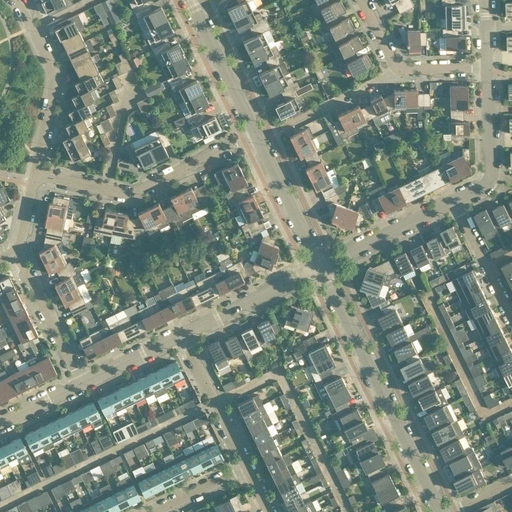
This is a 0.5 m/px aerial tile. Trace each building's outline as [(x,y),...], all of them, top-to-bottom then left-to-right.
[(44,0),(42,1),(41,2),(46,12),(48,11),(50,15),(67,7),(65,3),(63,0),(44,0)] [(130,4),(134,12),(148,6),(145,0),(144,0),(133,0),(132,1),(130,4)] [(227,9),(232,20),(252,10),(257,8),(252,0),(236,0),(238,4),(227,9)] [(320,0),(317,2),(310,5),(315,15),(321,12),(322,14),(325,20),(336,15),(346,10),(340,0),(338,0),(330,4),(329,1),(328,0),(320,0)] [(410,0),(396,7),(399,13),(413,6),(410,0)] [(444,5),(445,17),(465,16),(464,4),(457,4),(454,2),(454,0),(441,0),(441,5),(444,5)] [(143,16),(149,28),(167,19),(161,7),(150,12),(148,6),(134,12),(137,19),(143,16)] [(114,8),(105,12),(107,16),(111,24),(119,20),(114,8)] [(248,25),(251,31),(268,23),(265,17),(262,18),(259,12),(254,15),(252,10),(232,20),(237,31),(248,25)] [(105,11),(98,14),(101,20),(106,17),(107,16),(105,12),(105,11)] [(59,27),(54,29),(60,40),(61,40),(78,31),(84,28),(77,14),(57,24),(59,27)] [(325,20),(319,23),(323,33),(330,30),(332,34),(334,38),(345,33),(354,28),(349,17),(339,22),(338,19),(336,15),(325,20)] [(442,28),(442,37),(455,36),(455,30),(457,28),(465,28),(465,16),(445,17),(445,28),(442,28)] [(146,38),(152,49),(165,42),(163,36),(173,31),(167,19),(149,28),(152,35),(146,38)] [(243,41),(248,52),(268,43),(262,32),(271,28),(268,23),(251,31),(254,36),(243,41)] [(420,45),(419,32),(419,29),(405,30),(403,26),(398,29),(405,44),(406,44),(406,45),(407,45),(407,50),(420,50),(420,45)] [(61,40),(66,50),(83,41),(78,31),(61,40)] [(334,38),(327,41),(332,51),(339,48),(340,51),(343,56),(353,51),(363,46),(358,35),(348,40),(347,37),(345,33),(334,38)] [(455,36),(442,37),(439,37),(439,49),(458,48),(459,50),(461,50),(461,48),(466,48),(465,36),(455,36)] [(66,50),(71,60),(88,51),(83,41),(66,50)] [(161,53),(166,64),(185,55),(179,43),(168,48),(165,42),(152,49),(155,55),(161,53)] [(264,58),(267,63),(281,56),(275,45),(270,47),(268,43),(248,52),(253,63),(264,58)] [(136,50),(129,54),(132,59),(136,57),(138,56),(136,50)] [(71,60),(76,70),(93,61),(100,58),(97,53),(91,56),(88,51),(71,60)] [(343,56),(336,59),(341,69),(348,66),(352,74),(372,65),(366,53),(357,58),(353,51),(343,56)] [(167,79),(170,85),(183,79),(180,73),(191,68),(185,55),(166,64),(172,76),(167,79)] [(259,74),(264,84),(283,75),(289,72),(281,56),(267,63),(270,68),(259,74)] [(129,60),(133,68),(140,64),(136,57),(132,59),(129,60)] [(126,58),(121,61),(115,64),(120,74),(131,69),(126,58)] [(74,83),(98,72),(93,61),(76,70),(80,80),(74,83)] [(320,67),(314,70),(320,81),(326,78),(320,67)] [(74,83),(79,94),(94,86),(103,82),(98,72),(74,83)] [(111,78),(116,88),(122,85),(117,75),(111,78)] [(280,90),(283,95),(294,90),(300,87),(297,81),(294,83),(291,77),(286,80),(283,75),(264,84),(269,95),(280,90)] [(179,89),(184,101),(203,92),(197,79),(186,85),(183,79),(170,85),(173,92),(179,89)] [(158,80),(143,87),(147,97),(148,97),(163,90),(158,80)] [(449,85),(450,97),(467,97),(467,85),(449,85)] [(79,94),(71,98),(76,108),(86,103),(100,97),(96,89),(95,87),(94,86),(79,94)] [(417,88),(405,89),(406,109),(406,112),(417,111),(417,118),(424,118),(424,106),(423,93),(417,93),(417,88)] [(108,92),(113,103),(119,100),(114,89),(108,92)] [(393,92),(382,98),(388,110),(394,107),(394,109),(406,109),(405,89),(393,89),(393,92)] [(294,90),(283,95),(285,101),(274,106),(280,117),(289,113),(298,108),(299,108),(294,97),(297,95),(294,90)] [(179,104),(186,119),(187,122),(201,115),(198,109),(209,104),(203,92),(184,101),(179,104)] [(372,103),(366,106),(372,118),(377,115),(378,117),(389,112),(388,110),(382,98),(380,94),(370,99),(372,103)] [(152,107),(147,97),(142,100),(147,110),(152,107)] [(450,97),(450,115),(463,115),(463,108),(468,108),(467,97),(450,97)] [(147,110),(142,100),(136,102),(139,108),(141,113),(147,110)] [(76,108),(68,112),(72,119),(73,122),(83,117),(91,113),(86,103),(76,108)] [(105,106),(110,117),(116,114),(111,104),(105,106)] [(358,105),(348,110),(356,128),(367,123),(366,120),(372,118),(366,106),(360,109),(358,105)] [(298,108),(289,113),(292,118),(301,114),(298,108)] [(333,122),(339,133),(342,139),(358,131),(356,128),(348,110),(337,115),(339,119),(333,122)] [(201,115),(187,122),(191,128),(196,126),(202,138),(221,129),(215,116),(204,121),(201,115)] [(448,133),(451,133),(464,133),(468,133),(468,121),(463,121),(463,115),(450,115),(450,121),(448,122),(448,133)] [(73,122),(65,126),(68,132),(70,136),(86,129),(88,128),(86,123),(83,118),(83,117),(73,122)] [(113,128),(108,118),(107,118),(103,120),(100,122),(105,132),(113,128)] [(333,136),(339,133),(333,122),(328,125),(333,136)] [(158,136),(146,142),(155,161),(168,155),(163,144),(169,141),(162,127),(159,129),(155,131),(158,136)] [(294,134),(289,136),(294,147),(312,138),(314,137),(309,127),(304,129),(294,134)] [(62,140),(67,150),(90,139),(91,139),(86,129),(70,136),(62,140)] [(104,145),(110,142),(105,132),(99,135),(104,145)] [(389,135),(383,138),(386,145),(392,142),(389,135)] [(304,155),(306,161),(318,155),(315,149),(317,148),(312,138),(294,147),(299,157),(304,155)] [(90,139),(67,150),(72,161),(90,152),(87,146),(92,144),(90,139)] [(402,140),(396,143),(399,148),(405,145),(402,140)] [(155,161),(146,142),(135,148),(132,142),(125,145),(131,159),(138,156),(143,167),(155,161)] [(462,154),(452,159),(460,175),(470,170),(468,164),(469,163),(469,148),(462,148),(462,154)] [(386,149),(377,153),(380,158),(388,154),(386,149)] [(305,169),(310,179),(326,171),(318,155),(306,161),(309,167),(305,169)] [(442,164),(436,167),(444,184),(444,183),(450,180),(454,177),(455,179),(456,178),(455,177),(460,175),(452,159),(451,157),(440,162),(442,164)] [(218,184),(224,181),(242,172),(237,162),(213,173),(218,184)] [(434,162),(418,170),(428,191),(432,189),(433,190),(433,188),(443,183),(444,184),(436,167),(434,162)] [(409,180),(404,183),(412,199),(428,191),(418,170),(417,171),(419,173),(408,178),(409,180)] [(319,187),(322,193),(334,188),(326,171),(310,179),(315,190),(319,187)] [(225,193),(228,199),(244,191),(242,185),(247,183),(242,172),(224,181),(229,191),(225,193)] [(387,189),(388,191),(395,207),(400,205),(401,206),(401,205),(401,204),(411,199),(412,199),(404,183),(398,186),(397,184),(387,189)] [(384,184),(368,192),(371,199),(377,211),(383,208),(385,212),(395,207),(388,191),(387,189),(384,184)] [(0,203),(1,203),(10,199),(4,187),(0,186),(0,203)] [(205,202),(211,199),(205,186),(199,189),(205,202)] [(191,187),(180,192),(191,214),(207,206),(205,202),(199,189),(193,192),(191,187)] [(334,188),(322,193),(325,199),(337,193),(334,188)] [(235,203),(240,213),(258,205),(253,194),(243,199),(241,193),(245,191),(244,191),(228,199),(231,205),(235,203)] [(173,204),(168,207),(175,222),(177,227),(183,224),(182,221),(192,216),(191,214),(180,192),(170,197),(173,204)] [(46,213),(66,217),(71,218),(72,212),(75,210),(76,206),(73,205),(74,200),(56,196),(55,203),(49,202),(46,213)] [(377,211),(371,199),(366,202),(366,203),(371,213),(377,211)] [(158,202),(148,207),(158,228),(160,232),(170,227),(169,225),(175,222),(168,207),(162,209),(158,202)] [(335,225),(341,226),(347,207),(332,202),(327,205),(332,216),(330,220),(336,222),(335,225)] [(347,207),(341,226),(346,228),(347,226),(352,228),(354,223),(372,215),(371,213),(366,203),(359,206),(357,211),(347,207)] [(495,214),(490,217),(496,229),(511,221),(506,209),(504,204),(493,209),(495,214)] [(241,225),(244,232),(248,230),(256,225),(253,220),(263,215),(258,205),(240,213),(245,223),(241,225)] [(140,218),(133,221),(135,236),(146,231),(147,233),(158,228),(148,207),(137,213),(140,218)] [(490,217),(486,207),(485,208),(486,209),(475,214),(487,238),(498,233),(496,229),(490,217)] [(93,232),(111,235),(116,211),(105,209),(102,219),(96,218),(95,224),(94,228),(93,230),(93,232)] [(116,211),(111,235),(112,234),(136,239),(135,236),(133,221),(126,220),(127,214),(116,211)] [(50,226),(49,232),(62,235),(66,217),(46,213),(44,225),(50,226)] [(87,221),(94,222),(96,214),(88,213),(87,221)] [(256,225),(248,230),(251,236),(254,234),(263,230),(263,229),(260,223),(256,225)] [(441,229),(446,239),(450,248),(451,248),(461,242),(453,225),(442,230),(442,229),(441,229)] [(38,251),(43,262),(61,253),(56,243),(61,241),(62,235),(49,232),(45,248),(38,251)] [(217,232),(211,236),(213,241),(220,237),(217,232)] [(263,236),(257,251),(276,258),(278,252),(276,252),(278,246),(273,244),(268,233),(263,236)] [(451,248),(450,248),(446,239),(441,241),(438,236),(427,241),(430,247),(436,258),(452,250),(451,248)] [(230,239),(225,241),(228,248),(233,245),(230,239)] [(436,258),(430,247),(424,249),(422,244),(411,249),(413,254),(414,254),(419,266),(436,258)] [(499,249),(502,255),(511,249),(511,246),(511,244),(499,249)] [(219,262),(230,256),(227,251),(216,256),(219,262)] [(240,260),(235,263),(241,275),(247,272),(248,275),(266,266),(270,268),(272,262),(275,263),(276,258),(257,251),(254,261),(250,260),(245,263),(244,265),(241,260),(240,260)] [(395,257),(397,262),(403,274),(419,266),(414,254),(413,254),(408,257),(406,251),(395,257)] [(58,268),(61,273),(73,267),(70,261),(66,263),(61,253),(43,262),(48,273),(58,268)] [(221,264),(218,266),(220,270),(222,275),(224,278),(229,288),(234,286),(244,281),(241,275),(235,263),(233,264),(230,256),(219,262),(221,264)] [(398,277),(403,274),(397,262),(392,265),(389,259),(387,260),(373,267),(369,266),(365,277),(383,284),(387,273),(389,274),(393,272),(395,271),(396,274),(397,276),(398,277)] [(511,260),(501,266),(503,266),(507,275),(511,272),(511,260)] [(453,269),(456,275),(467,269),(465,264),(453,269)] [(64,279),(54,284),(59,294),(77,286),(85,282),(80,272),(76,274),(73,267),(61,273),(64,279)] [(453,269),(446,273),(449,279),(456,275),(453,269)] [(452,279),(457,289),(477,279),(472,270),(474,269),(473,269),(452,279)] [(220,270),(206,277),(214,295),(229,288),(224,278),(219,280),(218,277),(222,275),(220,270)] [(195,283),(191,284),(193,289),(198,287),(200,290),(195,292),(200,302),(204,300),(214,295),(206,277),(203,273),(203,272),(192,277),(193,278),(195,283)] [(0,292),(14,285),(13,284),(9,275),(0,279),(0,292)] [(391,298),(385,300),(385,299),(389,286),(383,284),(365,277),(361,289),(366,290),(373,307),(379,304),(381,309),(382,308),(390,305),(393,303),(391,298)] [(436,278),(430,281),(432,287),(439,284),(436,278)] [(462,299),(467,296),(482,289),(477,279),(457,289),(456,290),(460,299),(462,299)] [(183,282),(174,286),(174,287),(175,289),(176,291),(185,309),(194,305),(195,305),(200,302),(195,292),(190,295),(189,291),(193,289),(191,284),(186,287),(185,287),(184,285),(183,283),(183,282)] [(173,284),(158,291),(159,293),(162,298),(164,303),(168,300),(170,304),(165,306),(170,316),(175,314),(185,309),(176,291),(175,289),(174,287),(174,286),(173,284)] [(0,292),(0,298),(2,303),(19,295),(14,285),(0,292)] [(70,302),(73,308),(85,302),(77,286),(59,294),(64,305),(70,302)] [(462,299),(460,299),(465,309),(466,308),(472,306),(487,299),(482,289),(467,296),(462,299)] [(162,298),(159,293),(144,300),(147,305),(156,323),(170,316),(165,306),(161,309),(159,305),(164,303),(162,298)] [(2,303),(7,313),(23,305),(19,295),(2,303)] [(470,319),(472,318),(491,308),(487,299),(466,308),(465,309),(470,319)] [(85,302),(73,308),(76,314),(88,308),(88,307),(85,302)] [(284,323),(295,327),(302,308),(290,304),(284,323)] [(7,313),(12,322),(28,314),(23,305),(7,313)] [(134,305),(130,307),(135,317),(140,315),(142,318),(137,321),(141,331),(147,328),(146,328),(156,323),(147,305),(137,310),(134,305)] [(385,314),(392,311),(390,305),(382,308),(385,314)] [(130,307),(115,314),(127,338),(141,331),(137,321),(132,323),(130,320),(135,317),(130,307)] [(302,308),(295,327),(307,330),(313,312),(302,308)] [(472,318),(477,327),(496,318),(491,308),(472,318)] [(392,311),(385,314),(379,317),(384,328),(389,326),(392,331),(404,325),(400,318),(396,309),(392,311)] [(12,322),(17,332),(33,324),(28,314),(12,322)] [(107,325),(103,327),(105,332),(110,329),(112,333),(107,335),(112,345),(127,338),(115,314),(104,320),(107,325)] [(477,327),(482,337),(501,328),(496,318),(477,327)] [(259,330),(254,332),(260,344),(276,336),(270,324),(267,319),(256,324),(259,330)] [(270,324),(276,336),(281,334),(275,322),(270,324)] [(33,324),(17,332),(22,342),(28,339),(32,337),(38,334),(33,324)] [(397,342),(400,347),(412,341),(404,325),(392,331),(387,333),(392,344),(397,342)] [(430,325),(417,332),(420,338),(433,331),(430,325)] [(451,328),(450,329),(454,338),(454,339),(455,338),(466,333),(463,328),(458,330),(457,331),(454,326),(451,328)] [(103,327),(89,334),(97,352),(112,345),(107,335),(102,338),(101,334),(105,332),(103,327)] [(240,332),(243,338),(238,340),(243,352),(248,361),(252,356),(249,349),(260,344),(254,332),(251,327),(240,332)] [(482,337),(486,347),(506,337),(501,328),(482,337)] [(97,352),(89,334),(79,339),(88,357),(97,352)] [(222,348),(221,348),(227,360),(243,352),(238,340),(235,335),(227,339),(224,340),(227,346),(224,347),(222,348)] [(302,341),(305,346),(317,341),(314,335),(302,341)] [(491,357),(496,354),(510,347),(506,337),(486,347),(491,357)] [(405,358),(408,363),(420,358),(417,352),(423,350),(417,339),(412,341),(400,347),(394,349),(400,361),(405,358)] [(229,364),(227,360),(217,340),(207,345),(218,369),(229,364)] [(305,347),(293,353),(296,360),(302,357),(307,366),(313,363),(330,354),(325,344),(319,346),(317,341),(305,346),(305,347)] [(460,348),(459,348),(464,358),(465,357),(470,355),(474,353),(471,347),(467,349),(466,350),(464,346),(460,348)] [(491,357),(490,357),(495,367),(500,364),(511,358),(511,350),(510,347),(496,354),(491,357)] [(8,350),(0,354),(0,359),(1,362),(12,356),(16,354),(13,348),(8,350)] [(313,363),(321,379),(333,373),(330,368),(335,365),(330,354),(313,363)] [(452,362),(448,354),(443,357),(447,364),(452,362)] [(26,360),(29,366),(37,382),(46,377),(38,361),(36,356),(26,360)] [(48,356),(38,361),(46,377),(56,372),(48,356)] [(413,374),(416,379),(428,374),(433,371),(428,359),(422,362),(420,358),(408,363),(402,366),(408,377),(413,374)] [(500,376),(505,374),(511,370),(511,358),(500,364),(495,367),(500,376)] [(175,361),(165,366),(174,383),(184,378),(175,361)] [(470,367),(469,368),(473,377),(474,377),(483,373),(484,372),(480,363),(479,362),(474,365),(470,367)] [(29,366),(19,371),(27,387),(37,382),(29,366)] [(165,366),(156,370),(164,388),(174,383),(165,366)] [(4,370),(0,371),(0,380),(8,396),(17,391),(9,375),(7,376),(4,370)] [(156,370),(146,375),(154,393),(156,396),(166,391),(164,388),(156,370)] [(19,371),(9,375),(17,391),(27,387),(19,371)] [(321,379),(329,395),(346,387),(341,376),(335,379),(333,373),(321,379)] [(474,377),(473,377),(478,387),(479,387),(483,385),(487,382),(483,373),(474,377)] [(421,390),(424,395),(424,396),(436,390),(435,390),(428,374),(416,379),(410,382),(416,393),(421,390)] [(146,375),(136,380),(145,397),(154,393),(146,375)] [(231,382),(234,388),(245,382),(244,379),(243,376),(231,382)] [(136,380),(126,385),(135,402),(145,397),(136,380)] [(461,382),(456,384),(462,396),(467,394),(461,382)] [(126,385),(117,389),(125,407),(135,402),(126,385)] [(329,395),(337,411),(348,405),(346,400),(351,397),(346,387),(329,395)] [(424,409),(425,408),(428,413),(448,403),(441,387),(435,390),(436,390),(424,396),(424,395),(418,398),(424,409)] [(117,389),(107,394),(115,411),(125,407),(117,389)] [(484,396),(483,397),(485,400),(485,402),(489,408),(490,408),(496,405),(490,393),(484,396)] [(115,411),(107,394),(97,399),(107,419),(117,414),(115,412),(115,411)] [(238,404),(242,414),(264,403),(264,402),(262,403),(257,394),(236,405),(238,404)] [(467,405),(472,403),(467,394),(462,396),(467,405)] [(187,402),(184,403),(186,409),(190,407),(195,405),(192,399),(187,402)] [(93,401),(83,406),(91,424),(101,419),(97,410),(93,401)] [(242,414),(247,424),(267,414),(269,413),(264,403),(242,414)] [(437,423),(439,428),(440,428),(451,422),(457,419),(449,403),(448,403),(428,413),(426,414),(431,425),(437,423)] [(476,410),(472,403),(467,405),(471,412),(476,410)] [(332,414),(330,414),(338,430),(340,430),(344,427),(362,419),(356,408),(351,411),(348,405),(337,411),(332,414)] [(83,406),(73,411),(81,428),(91,424),(83,406)] [(172,409),(164,413),(167,418),(175,414),(172,409)] [(73,411),(63,416),(72,433),(81,428),(73,411)] [(209,420),(205,413),(192,420),(195,427),(209,420)] [(149,421),(145,423),(147,428),(157,423),(152,414),(146,417),(149,421)] [(247,424),(252,433),(267,426),(272,424),(267,414),(247,424)] [(63,416),(54,420),(62,438),(72,433),(63,416)] [(344,427),(352,444),(364,438),(361,432),(367,430),(367,429),(362,419),(344,427)] [(440,428),(439,428),(434,430),(439,441),(445,439),(447,444),(459,438),(465,435),(457,419),(451,422),(440,428)] [(54,420),(44,425),(52,442),(62,438),(54,420)] [(192,420),(182,424),(185,430),(186,432),(195,427),(192,420)] [(133,422),(123,426),(128,437),(138,432),(133,422)] [(176,427),(175,428),(177,433),(185,430),(182,424),(176,427)] [(44,425),(34,430),(45,451),(54,446),(52,442),(44,425)] [(123,426),(113,431),(118,442),(128,437),(123,426)] [(252,433),(257,443),(271,436),(267,426),(252,433)] [(178,441),(175,435),(172,429),(163,434),(168,446),(178,441)] [(45,451),(34,430),(24,435),(34,456),(45,451)] [(109,433),(98,438),(101,443),(101,444),(104,449),(114,444),(109,433)] [(277,433),(271,436),(257,443),(261,453),(276,445),(282,443),(277,433)] [(156,437),(153,439),(156,445),(159,443),(163,441),(160,435),(156,437)] [(20,437),(10,442),(18,459),(29,454),(20,437)] [(343,448),(341,449),(344,455),(349,453),(354,463),(355,462),(356,462),(360,460),(377,451),(373,441),(372,440),(367,443),(364,438),(352,444),(343,448)] [(447,444),(442,447),(447,458),(453,455),(455,460),(467,454),(474,451),(472,447),(469,446),(464,449),(464,448),(459,438),(447,444)] [(149,441),(145,443),(148,449),(152,446),(156,445),(153,439),(149,441)] [(214,440),(204,445),(213,463),(223,458),(214,440)] [(10,442),(0,446),(9,464),(8,461),(17,456),(18,459),(10,442)] [(101,443),(93,447),(96,453),(104,449),(101,444),(101,443)] [(133,448),(136,454),(138,459),(148,454),(143,444),(141,444),(133,448)] [(204,445),(194,450),(203,467),(213,463),(204,445)] [(261,453),(266,462),(281,455),(276,445),(261,453)] [(503,445),(499,447),(501,451),(504,458),(509,467),(509,465),(511,463),(511,448),(511,446),(505,449),(503,445)] [(0,446),(0,467),(9,464),(0,446)] [(79,448),(69,453),(75,463),(84,459),(82,453),(79,448)] [(133,448),(123,453),(126,459),(136,454),(133,448)] [(194,450),(185,455),(193,472),(203,467),(194,450)] [(356,462),(355,462),(357,467),(361,468),(364,467),(368,476),(380,470),(377,465),(383,462),(377,451),(360,460),(356,462)] [(455,460),(450,463),(455,474),(460,471),(463,476),(475,470),(479,468),(482,467),(474,451),(467,454),(455,460)] [(183,452),(174,457),(184,477),(193,472),(185,455),(183,452)] [(266,462),(271,472),(291,462),(293,461),(288,452),(281,455),(266,462)] [(62,461),(65,468),(75,463),(69,453),(60,457),(62,461)] [(494,456),(500,467),(505,465),(500,454),(494,456)] [(113,458),(109,460),(112,465),(116,464),(120,461),(118,456),(113,458)] [(174,457),(164,462),(174,482),(184,477),(174,457)] [(291,462),(271,472),(276,482),(296,472),(302,469),(297,459),(293,461),(291,462)] [(115,471),(109,460),(100,465),(105,476),(115,471)] [(62,461),(52,466),(55,473),(65,468),(62,461)] [(164,462),(154,467),(164,486),(174,482),(164,462)] [(317,462),(312,464),(317,474),(322,471),(317,462)] [(338,463),(332,466),(335,472),(341,470),(338,463)] [(100,465),(89,470),(92,476),(94,479),(104,475),(100,465)] [(55,473),(52,466),(46,469),(47,471),(43,473),(45,478),(55,473)] [(154,467),(145,471),(155,491),(164,486),(154,467)] [(460,491),(466,489),(467,492),(486,483),(480,468),(478,469),(475,470),(463,476),(454,481),(455,481),(460,491)] [(341,470),(335,472),(339,480),(346,476),(343,469),(341,470)] [(89,470),(80,474),(83,480),(92,476),(89,470)] [(368,476),(376,492),(393,484),(388,473),(383,475),(380,470),(368,476)] [(37,471),(27,476),(28,479),(31,485),(41,480),(37,471)] [(145,471),(135,476),(144,496),(155,491),(145,471)] [(322,471),(317,474),(322,483),(326,481),(322,471)] [(276,482),(280,491),(301,481),(296,472),(276,482)] [(76,476),(70,479),(71,479),(73,484),(79,482),(83,480),(80,474),(76,476)] [(92,476),(83,480),(85,484),(94,479),(92,476)] [(16,479),(6,484),(11,494),(21,489),(16,479)] [(71,479),(61,484),(66,494),(66,495),(76,490),(71,479)] [(124,488),(123,488),(130,503),(140,498),(131,479),(122,483),(124,488)] [(280,491),(285,501),(306,491),(301,481),(280,491)] [(6,484),(0,487),(0,495),(2,499),(11,494),(6,484)] [(66,494),(61,484),(51,489),(55,499),(66,494)] [(376,492),(384,508),(396,502),(393,497),(399,494),(393,484),(376,492)] [(123,488),(113,493),(120,508),(130,503),(123,488)] [(46,491),(36,496),(42,507),(52,502),(46,491)] [(306,491),(285,501),(290,511),(310,501),(306,491)] [(92,498),(93,500),(98,511),(110,511),(104,498),(102,493),(92,498)] [(113,493),(104,498),(110,511),(111,511),(120,508),(113,493)] [(228,511),(229,511),(241,505),(236,494),(213,506),(216,511),(228,511)] [(511,497),(510,494),(500,499),(504,506),(511,502),(511,497)] [(353,495),(348,497),(351,504),(356,502),(353,495)] [(27,500),(26,500),(32,511),(42,507),(36,496),(27,500)] [(26,500),(17,505),(20,511),(30,511),(32,511),(26,500)] [(98,511),(93,500),(83,504),(86,511),(98,511)] [(310,501),(290,511),(312,511),(315,511),(316,510),(311,500),(310,501)] [(497,511),(497,510),(498,509),(494,501),(476,509),(477,511),(497,511)] [(407,511),(404,505),(398,508),(396,502),(384,508),(385,511),(407,511)]
